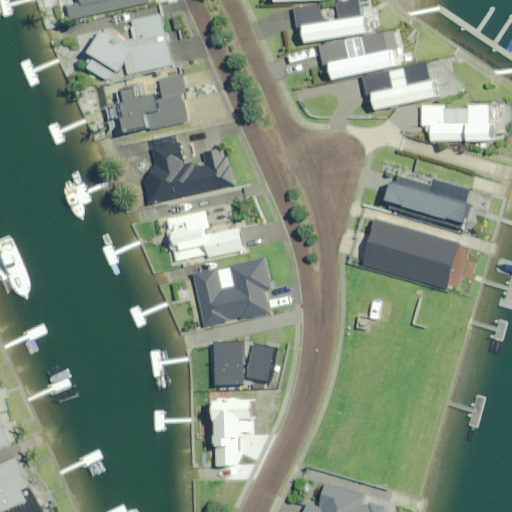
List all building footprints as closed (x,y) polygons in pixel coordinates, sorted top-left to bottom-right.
[(61,0),(64,8),(69,21),(154,5),(152,0),(61,0)] [(309,43),(362,35),(362,38),(376,36),(373,14),(366,15),(364,1),(339,5),(342,21),(325,24),(322,6),(297,10),(300,31),(307,30),(309,43)] [(175,65),(163,14),(133,21),(145,72),(175,65)] [(84,60),(95,67),(91,72),(100,78),(102,75),(113,83),(121,71),(124,73),(137,53),(105,30),(84,60)] [(398,67),(394,50),(391,35),(365,41),(368,56),(353,59),(349,41),(322,47),(326,67),(334,65),(337,80),(398,67)] [(122,88),(126,110),(121,111),(122,119),(127,118),(130,133),(191,123),(186,95),(190,94),(186,75),(162,79),(164,94),(148,97),(146,84),(122,88)] [(492,123),(492,105),(471,105),(471,124),(448,124),(448,106),(424,106),(425,126),(432,126),(432,142),(496,141),(495,123),(492,123)] [(188,166),(181,136),(153,142),(159,167),(147,180),(152,204),(223,189),(217,164),(196,169),(195,164),(188,166)] [(208,230),(213,229),(209,211),(171,219),(164,221),(166,232),(173,264),(212,255),(213,258),(248,251),(243,227),(209,235),(208,230)] [(466,244),(405,227),(379,219),(365,266),(453,292),(466,244)] [(275,290),(269,259),(233,267),(237,287),(225,290),(221,270),(197,275),(207,327),(273,314),(269,292),(275,290)] [(275,331),(260,333),(262,348),(277,347),(275,331)] [(241,337),(229,337),(230,360),(242,359),(241,337)] [(250,384),(234,384),(234,395),(250,394),(250,384)] [(0,449),(12,444),(7,431),(10,430),(0,407),(0,449)] [(20,459),(0,467),(0,511),(45,511),(23,458),(20,459)]
